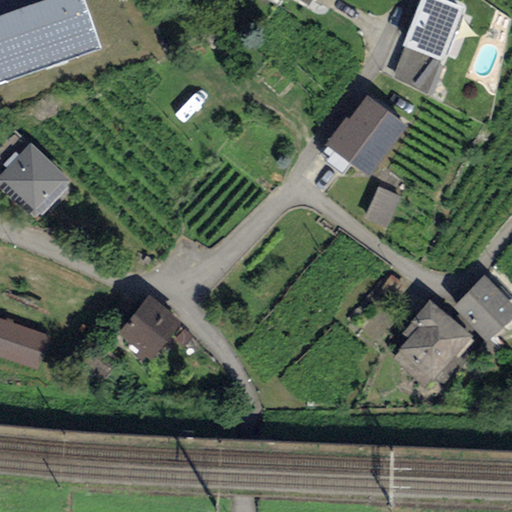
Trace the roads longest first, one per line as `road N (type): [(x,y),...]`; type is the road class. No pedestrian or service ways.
road 1 (residential): [(176,290),(301,195),(430,284),(450,289),(468,282),(511,228)]
road 2 (unclassified): [(176,290),(248,389),(251,511)]
road 3 (residential): [(0,233),(121,281),(176,290)]
